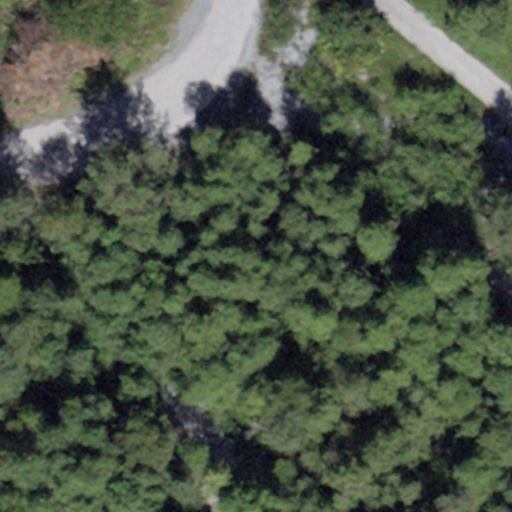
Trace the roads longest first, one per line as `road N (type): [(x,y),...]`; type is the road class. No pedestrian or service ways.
road 1 (track): [(226,0),(208,78),(151,126),(0,153)]
road 2 (track): [(377,0),(511,108)]
